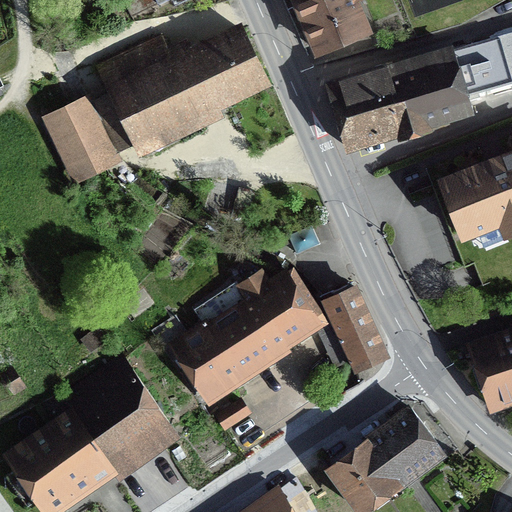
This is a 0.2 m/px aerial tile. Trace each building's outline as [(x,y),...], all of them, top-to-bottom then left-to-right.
[(354,0),(286,0),(308,53),(367,30),(354,0)] [(156,36),(95,65),(107,90),(93,97),(118,149),(127,144),(132,155),(222,113),(218,105),(264,83),(235,22),(187,44),(184,38),(161,48),(156,36)] [(511,33),(451,51),(449,43),(324,80),(345,150),(470,112),(464,94),(511,79),(511,33)] [(91,92),(45,114),(75,179),(122,158),(118,149),(93,97),(91,92)] [(511,152),(435,181),(457,241),(500,225),(504,237),(511,233),(511,152)] [(254,190),(239,187),(230,218),(245,221),(254,190)] [(212,318),(250,371),(319,322),(282,271),(260,287),(248,271),(202,304),(212,318)] [(328,297),(324,299),(325,302),(326,302),(334,319),(333,319),(334,322),(335,322),(343,339),(342,339),(343,342),(344,342),(355,365),(354,365),(355,368),(369,362),(382,356),(373,329),(354,285),(328,297)] [(250,371),(212,318),(167,350),(205,403),(250,371)] [(511,329),(469,344),(489,406),(511,397),(511,329)] [(69,404),(0,452),(0,456),(39,511),(45,511),(109,467),(114,475),(172,434),(117,356),(62,395),(69,404)] [(411,399),(322,464),(357,511),(445,447),(411,399)] [(250,413),(242,400),(216,417),(225,430),(250,413)] [(274,490),(242,511),(302,511),(287,489),(278,495),(274,490)]
